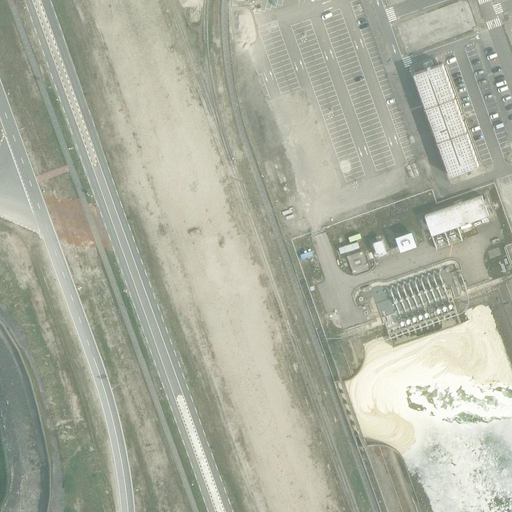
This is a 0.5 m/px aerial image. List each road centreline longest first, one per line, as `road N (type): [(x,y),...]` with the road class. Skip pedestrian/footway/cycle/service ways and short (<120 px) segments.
road 1 (unclassified): [(127,511),(109,408),(67,286)]
road 2 (secondary): [(27,0),(85,164),(106,197)]
road 3 (secondary): [(106,197),(101,158),(44,0)]
road 4 (secondary): [(164,361),(106,197)]
road 5 (secondary): [(229,511),(186,396),(164,361)]
road 6 (secondary): [(164,361),(211,511)]
road 7 (unclassified): [(43,220),(35,210),(10,211),(5,235),(67,286)]
road 8 (unknown): [(402,59),(448,192)]
road 9 (unknown): [(485,0),(496,30),(402,59)]
